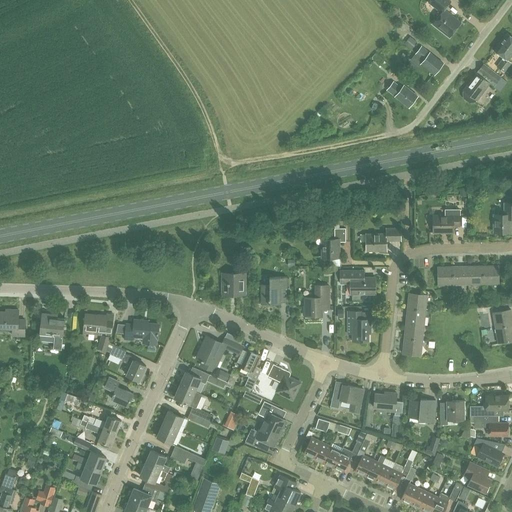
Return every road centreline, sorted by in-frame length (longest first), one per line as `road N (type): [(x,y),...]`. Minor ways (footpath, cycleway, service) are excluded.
road 1 (primary): [(0,236),(511,137)]
road 2 (residential): [(382,375),(395,263),(443,247),(511,245)]
road 3 (residential): [(106,511),(191,308)]
road 4 (track): [(223,166),(413,124)]
road 5 (residential): [(0,291),(119,295),(191,308)]
road 6 (track): [(130,0),(194,96),(223,166)]
road 7 (residential): [(324,360),(283,463),(325,482)]
road 8 (unclassified): [(413,124),(509,0)]
road 9 (residential): [(324,360),(191,308)]
road 10 (residential): [(511,375),(426,382),(382,375)]
